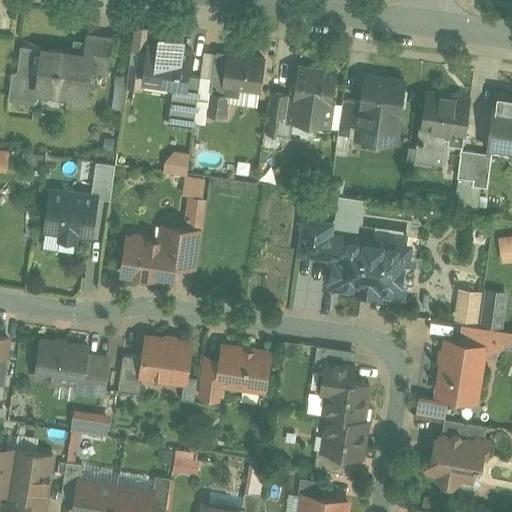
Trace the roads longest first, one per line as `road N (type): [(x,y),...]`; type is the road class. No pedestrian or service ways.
road 1 (residential): [(380,511),(399,361),(372,338),(158,309),(90,313),(0,302)]
road 2 (unclassified): [(293,0),(425,15)]
